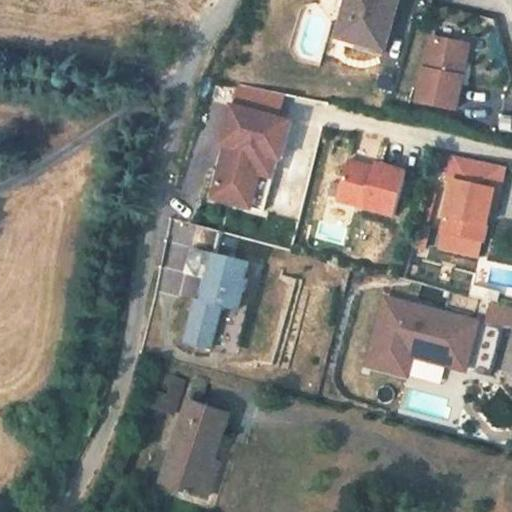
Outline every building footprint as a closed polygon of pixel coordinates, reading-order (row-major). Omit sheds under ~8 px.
[(386,48),(398,0),(348,0),(339,36),(386,48)] [(418,100),(457,108),(464,76),(459,75),(462,61),(467,62),(470,44),(431,36),(418,100)] [(224,154),(219,171),(214,192),(265,205),(274,171),(278,154),(279,152),(289,115),(233,100),(223,137),(228,138),(224,154)] [(289,115),(279,152),(285,153),(295,117),(289,115)] [(454,150),(453,154),(450,171),(449,175),(454,176),(442,227),(484,237),(492,201),(495,185),(501,187),(504,171),(506,162),(472,154),(454,150)] [(346,171),(339,198),(398,212),(408,171),(408,168),(377,160),(376,165),(349,159),(346,171)] [(495,185),(492,201),(497,202),(501,187),(495,185)] [(210,276),(216,250),(192,244),(185,270),(210,276)] [(240,307),(249,275),(245,274),(249,259),(216,250),(210,276),(204,297),(199,295),(188,340),(213,346),(224,303),(240,307)] [(505,326),(387,295),(370,362),(410,373),(415,353),(492,374),(505,326)] [(229,350),(240,307),(224,303),(213,346),(229,350)] [(201,399),(207,376),(199,373),(192,396),(201,399)] [(174,414),(189,381),(172,374),(158,407),(174,414)] [(215,460),(231,415),(191,400),(162,481),(209,497),(222,463),(215,460)]
